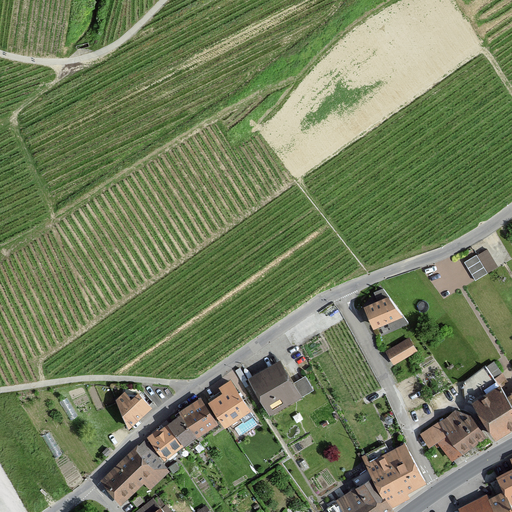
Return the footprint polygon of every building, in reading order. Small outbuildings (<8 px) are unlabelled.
[(486,251),(476,256),(487,273),(497,267),(486,251)] [(476,256),(475,255),(462,262),(474,282),(488,274),(487,273),(476,256)] [(381,289),(372,292),(375,300),(387,295),(381,289)] [(375,300),(362,306),(372,329),(387,323),(402,317),(403,316),(387,295),(375,300)] [(402,317),(387,323),(390,331),(406,325),(402,317)] [(408,337),(383,351),(392,366),(416,352),(408,337)] [(279,360),(247,378),(269,416),(313,390),(304,375),(292,382),(279,360)] [(493,361),(484,367),(492,379),(501,373),(493,361)] [(492,379),(483,366),(461,382),(463,399),(470,401),(496,384),(492,379)] [(501,373),(492,379),(496,384),(497,386),(505,380),(501,373)] [(250,410),(229,379),(217,386),(221,392),(206,402),(223,427),(227,425),(230,431),(241,423),(238,419),(250,410)] [(470,401),(495,438),(511,428),(511,404),(507,396),(506,393),(497,386),(496,384),(470,401)] [(123,390),(114,399),(127,429),(151,404),(140,390),(130,398),(123,390)] [(215,422),(198,396),(176,411),(178,414),(197,441),(210,432),(208,430),(218,422),(217,420),(215,422)] [(480,452),(492,444),(478,425),(466,413),(454,409),(437,421),(461,455),(462,456),(475,446),(480,452)] [(199,445),(178,414),(166,423),(187,452),(192,459),(199,454),(194,448),(199,445)] [(437,421),(419,433),(427,448),(436,442),(451,462),(461,455),(437,421)] [(187,452),(164,424),(146,438),(165,463),(177,453),(181,457),(187,452)] [(137,445),(136,444),(101,482),(121,505),(143,485),(149,492),(168,472),(145,439),(137,445)] [(426,488),(427,487),(414,461),(403,439),(402,440),(403,443),(389,450),(385,452),(407,493),(424,484),(426,488)] [(410,499),(385,452),(389,450),(385,443),(365,454),(360,457),(367,470),(382,499),(384,498),(391,509),(410,499)] [(110,453),(105,449),(100,454),(105,458),(110,453)] [(511,464),(495,472),(501,487),(509,504),(511,502),(511,454),(510,456),(511,459),(511,464)] [(382,499),(367,470),(352,480),(356,486),(325,507),(328,511),(393,511),(391,509),(384,498),(382,499)] [(487,487),(456,503),(460,511),(500,511),(490,493),(487,487)] [(501,487),(490,493),(500,511),(511,511),(511,509),(509,504),(501,487)] [(151,499),(134,511),(152,511),(160,506),(163,504),(158,497),(153,501),(151,499)]
